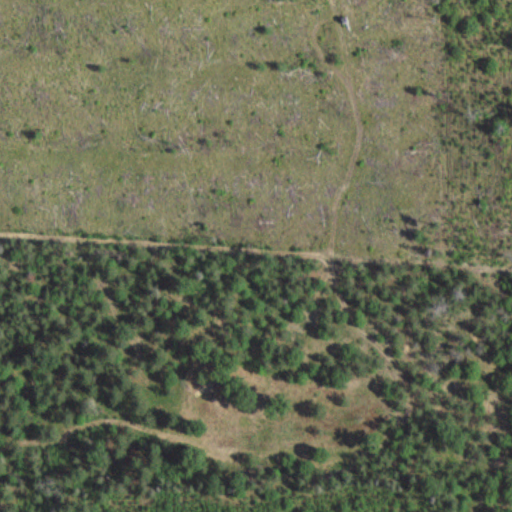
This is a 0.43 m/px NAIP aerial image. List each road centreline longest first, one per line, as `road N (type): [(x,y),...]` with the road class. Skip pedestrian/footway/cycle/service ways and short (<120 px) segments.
road 1 (track): [(0,238),(511,267)]
road 2 (track): [(122,246),(80,423),(49,511)]
